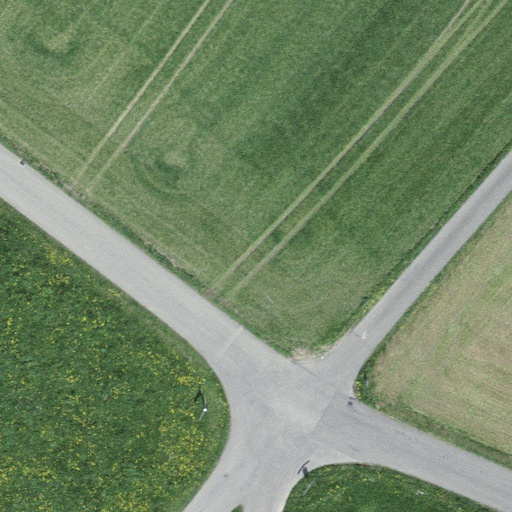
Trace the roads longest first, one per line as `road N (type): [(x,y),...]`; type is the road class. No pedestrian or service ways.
road 1 (unclassified): [(291,414),(200,325),(0,170)]
road 2 (unclassified): [(291,414),(511,165)]
road 3 (unclassified): [(511,498),(291,414)]
road 4 (unclassified): [(209,511),(291,414)]
